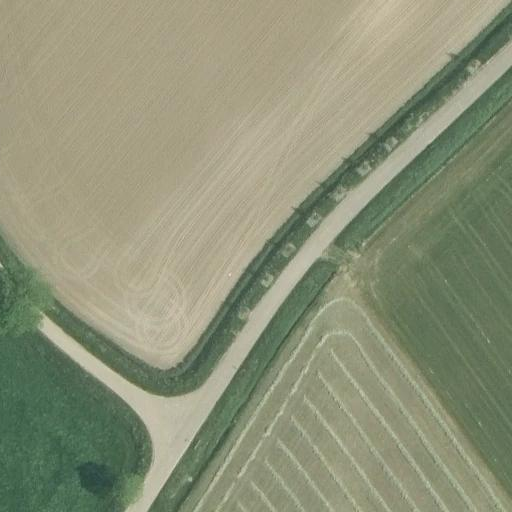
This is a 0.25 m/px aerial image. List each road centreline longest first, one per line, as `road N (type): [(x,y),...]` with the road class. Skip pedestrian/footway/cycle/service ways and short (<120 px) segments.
road 1 (tertiary): [(188,429),(293,260),(511,46)]
road 2 (unclassified): [(188,429),(70,348),(0,274)]
